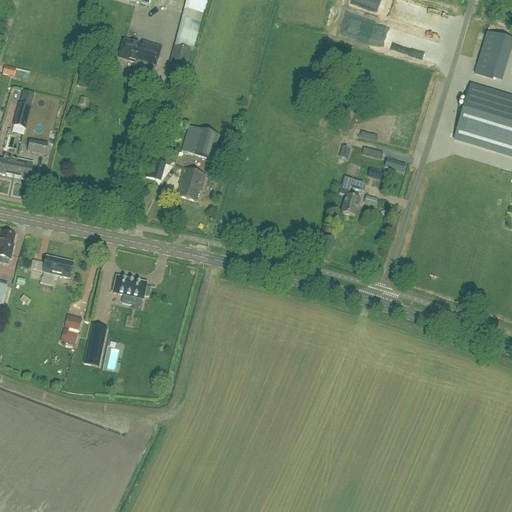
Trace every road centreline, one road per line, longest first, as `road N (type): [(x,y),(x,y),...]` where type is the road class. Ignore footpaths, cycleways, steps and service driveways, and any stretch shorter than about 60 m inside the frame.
road 1 (unclassified): [(377,304),(471,0)]
road 2 (secondary): [(165,249),(377,304)]
road 3 (track): [(217,262),(179,401),(172,413),(134,411)]
road 4 (secondary): [(165,249),(0,214)]
road 5 (secondary): [(377,304),(511,351)]
